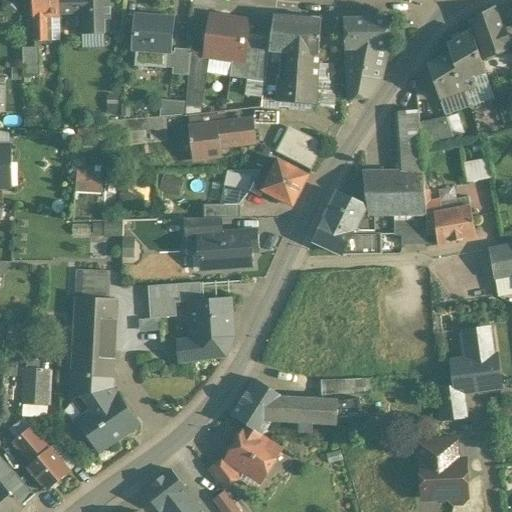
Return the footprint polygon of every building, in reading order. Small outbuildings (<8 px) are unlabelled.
[(33,0),(34,39),(48,39),(47,16),(60,15),(59,0),(33,0)] [(109,0),(59,0),(60,15),(80,14),(81,35),(105,34),(105,20),(110,20),(109,0)] [(495,7),(470,21),(484,60),(510,51),(509,47),(511,46),(506,30),(505,27),(502,28),(495,7)] [(60,15),(47,16),(48,39),(60,39),(60,15)] [(173,19),(137,16),(134,50),(136,50),(135,66),(166,69),(166,68),(167,52),(170,53),(173,19)] [(321,20),(275,16),(272,36),(270,52),(319,56),(321,20)] [(249,22),(212,17),(210,30),(204,34),(203,40),(207,46),(206,53),(206,56),(233,60),(243,62),(248,32),(249,22)] [(389,18),(344,19),(344,21),(338,21),(338,23),(344,23),(346,50),(390,50),(391,50),(389,18)] [(471,31),(447,45),(450,52),(451,52),(465,92),(478,87),(474,78),(486,74),(471,31)] [(272,36),(248,32),(243,62),(233,60),(230,77),(265,82),(270,52),(272,36)] [(40,74),(39,45),(23,46),(24,75),(40,74)] [(190,51),(175,50),(175,53),(170,53),(167,52),(166,68),(174,68),(173,74),(189,76),(190,59),(190,51)] [(390,50),(346,50),(348,101),(369,100),(382,81),(390,50)] [(206,53),(190,51),(190,59),(205,61),(206,56),(206,53)] [(319,56),(270,52),(265,82),(263,101),(315,105),(319,56)] [(450,52),(428,65),(440,100),(465,92),(451,52),(450,52)] [(205,61),(190,59),(189,76),(187,91),(201,92),(205,61)] [(341,64),(330,64),(331,76),(333,76),(342,75),(341,64)] [(486,74),(474,78),(478,87),(465,92),(470,106),(494,97),(486,74)] [(201,92),(187,91),(187,103),(186,115),(186,116),(190,115),(198,114),(201,92)] [(465,92),(440,100),(445,114),(470,106),(465,92)] [(187,103),(162,101),(161,117),(159,117),(166,117),(186,115),(187,103)] [(198,114),(190,115),(191,127),(227,123),(225,111),(198,114)] [(419,111),(395,113),(399,170),(363,172),(367,207),(369,216),(374,216),(409,216),(412,216),(426,216),(426,214),(424,191),(423,182),(421,153),(421,148),(420,124),(419,111)] [(159,117),(79,124),(78,135),(82,135),(83,149),(167,143),(166,117),(159,117)] [(447,118),(433,121),(438,144),(454,141),(447,118)] [(227,123),(191,127),(192,140),(191,140),(192,144),(193,144),(195,160),(220,157),(219,148),(255,143),(254,129),(248,130),(246,121),(227,123)] [(433,121),(420,124),(421,148),(438,144),(433,121)] [(322,147),(289,129),(287,130),(276,152),(312,170),(323,148),(322,147)] [(0,145),(0,188),(3,189),(3,165),(9,165),(9,145),(0,145)] [(466,161),(469,181),(492,178),(489,158),(466,161)] [(308,176),(278,160),(268,180),(258,175),(249,192),(260,197),(264,191),(292,206),(308,176)] [(102,191),(101,166),(75,166),(76,192),(102,191)] [(436,179),(423,182),(424,191),(438,188),(436,179)] [(119,190),(122,202),(145,196),(142,185),(119,190)] [(438,188),(424,191),(426,214),(443,211),(438,188)] [(366,206),(337,192),(324,218),(354,233),(355,229),(366,206)] [(239,205),(204,205),(204,219),(221,219),(240,219),(240,205),(239,205)] [(366,206),(355,229),(361,232),(374,231),(374,216),(369,216),(367,207),(366,206)] [(443,211),(426,214),(426,216),(426,234),(427,235),(436,234),(438,244),(476,238),(470,207),(443,211)] [(426,216),(412,216),(413,234),(415,234),(426,234),(426,216)] [(354,233),(324,218),(313,242),(342,256),(352,235),(354,233)] [(221,219),(204,219),(185,219),(186,237),(198,237),(198,235),(222,233),(221,219)] [(93,221),(93,233),(123,234),(123,221),(93,221)] [(222,233),(198,235),(198,237),(199,250),(205,255),(206,270),(252,266),(251,252),(254,251),(258,247),(257,235),(253,231),(222,233)] [(427,235),(426,234),(415,234),(413,234),(414,252),(427,252),(427,235)] [(396,235),(352,235),(342,256),(396,253),(396,235)] [(511,244),(489,249),(495,279),(511,275),(511,244)] [(75,294),(108,296),(109,269),(76,268),(75,294)] [(200,283),(148,287),(150,318),(177,316),(176,303),(188,302),(188,301),(202,300),(200,283)] [(115,299),(75,297),(72,377),(111,378),(115,299)] [(202,300),(188,301),(188,302),(191,339),(177,341),(178,364),(226,357),(234,337),(232,298),(202,300)] [(472,359),(451,362),(455,387),(455,393),(461,392),(500,387),(496,356),(493,357),(489,329),(469,332),(472,359)] [(49,345),(25,344),(24,368),(48,369),(49,345)] [(48,369),(24,368),(22,404),(46,405),(48,369)] [(434,376),(370,380),(370,392),(434,388),(434,376)] [(111,378),(72,377),(71,399),(83,416),(77,420),(99,451),(116,439),(114,437),(135,423),(136,425),(138,424),(117,393),(116,394),(112,388),(112,381),(114,381),(114,379),(111,378)] [(285,399),(255,380),(231,416),(247,426),(262,436),(272,421),(285,399)] [(347,393),(346,380),(321,381),(321,394),(347,393)] [(370,392),(370,380),(346,380),(347,393),(370,392)] [(455,387),(438,389),(439,421),(465,418),(461,392),(455,393),(455,387)] [(327,402),(285,399),(272,421),(326,424),(327,402)] [(360,399),(337,402),(336,418),(337,419),(362,416),(360,399)] [(337,402),(327,402),(326,424),(336,424),(337,419),(336,418),(337,402)] [(262,436),(247,426),(234,446),(229,447),(227,451),(228,455),(226,458),(225,460),(239,468),(241,465),(263,479),(281,451),(261,438),(262,436)] [(48,448),(30,427),(12,442),(31,463),(48,448)] [(455,436),(419,438),(420,462),(456,460),(455,436)] [(31,463),(27,467),(47,491),(70,471),(49,448),(48,448),(31,463)] [(35,495),(0,456),(0,485),(21,508),(35,495)] [(239,468),(225,460),(226,458),(225,458),(210,470),(209,471),(223,490),(225,489),(240,478),(236,472),(239,468)] [(456,460),(420,462),(422,500),(447,499),(454,505),(462,504),(468,498),(466,460),(456,460)] [(203,511),(171,470),(143,491),(158,511),(203,511)] [(0,511),(16,511),(21,508),(0,485),(0,511)] [(239,511),(232,502),(222,510),(223,511),(239,511)]
